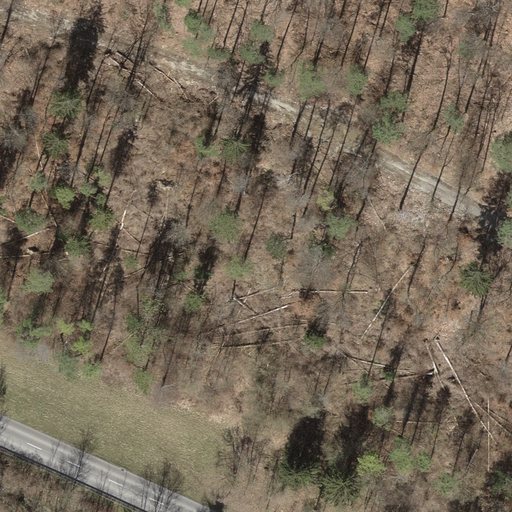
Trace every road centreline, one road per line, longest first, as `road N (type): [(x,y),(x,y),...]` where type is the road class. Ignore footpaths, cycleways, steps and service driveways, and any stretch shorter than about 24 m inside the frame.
road 1 (track): [(511,228),(248,83),(0,6)]
road 2 (tertiary): [(180,511),(0,430)]
